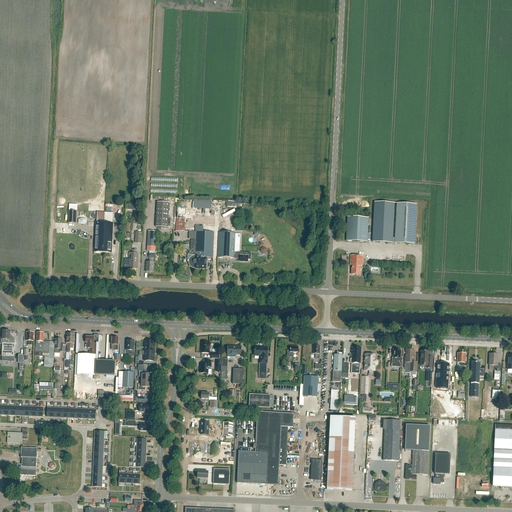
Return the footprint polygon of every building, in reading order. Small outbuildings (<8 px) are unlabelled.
[(168,228),(169,203),(157,202),(155,227),(168,228)] [(392,244),(394,204),(374,203),(372,243),(392,244)] [(394,244),(415,245),(417,205),(396,204),(394,244)] [(76,224),(77,211),(68,211),(68,223),(76,224)] [(347,218),(346,242),(367,243),(368,219),(347,218)] [(175,219),(175,231),(185,231),(185,219),(175,219)] [(94,252),(103,253),(104,223),(96,222),(96,226),(95,226),(94,252)] [(104,223),(103,253),(112,253),(113,223),(104,223)] [(206,258),(204,258),(205,233),(189,232),(189,240),(192,240),(192,241),(191,241),(190,250),(193,250),(193,253),(196,254),(196,255),(195,257),(195,263),(190,262),(190,264),(191,266),(193,267),(195,268),(206,268),(206,258)] [(156,234),(148,233),(146,251),(155,252),(156,234)] [(204,258),(206,258),(213,258),(214,233),(205,233),(204,258)] [(219,233),(218,258),(234,259),(234,258),(240,259),(240,262),(247,262),(248,259),(250,259),(250,253),(235,253),(236,234),(219,233)] [(124,260),(124,268),(129,268),(129,269),(137,270),(138,254),(129,254),(129,257),(130,257),(130,260),(124,260)] [(362,266),(362,256),(351,256),(350,266),(352,266),(351,275),(360,275),(360,266),(362,266)] [(1,344),(2,344),(14,344),(15,339),(9,339),(10,331),(3,331),(3,339),(1,339),(1,344)] [(36,343),(35,353),(41,353),(41,356),(43,356),(44,356),(44,367),(53,367),(54,342),(48,342),(43,342),(43,333),(40,333),(40,332),(38,332),(38,333),(37,333),(36,341),(36,343)] [(90,355),(94,356),(95,344),(93,343),(94,337),(86,337),(86,343),(87,343),(87,348),(90,349),(90,355)] [(65,352),(65,345),(62,345),(62,339),(55,339),(54,353),(59,353),(59,352),(65,352)] [(144,351),(154,352),(155,342),(145,341),(144,351)] [(210,350),(211,349),(211,347),(211,346),(209,346),(210,343),(202,343),(201,353),(209,353),(209,350),(210,350)] [(14,344),(2,344),(2,361),(14,362),(14,344)] [(240,355),(241,347),(228,347),(227,355),(240,355)] [(298,353),(298,348),(290,347),(290,351),(287,351),(287,358),(287,364),(286,367),(290,367),(291,364),(291,358),(291,355),(293,355),(293,353),(298,353)] [(266,380),(266,373),(266,364),(267,357),(267,348),(255,348),(255,356),(262,357),(262,361),(260,361),(260,363),(259,379),(266,380)] [(360,364),(361,348),(353,348),(351,374),(360,374),(360,364)] [(392,359),(392,367),(401,368),(401,362),(402,362),(402,359),(400,358),(401,351),(394,350),(393,359),(392,359)] [(139,351),(139,354),(144,355),(144,361),(154,362),(154,352),(144,351),(139,351)] [(432,357),(428,357),(429,352),(421,352),(420,359),(420,362),(420,366),(427,366),(427,368),(432,368),(432,357)] [(467,367),(467,363),(465,363),(465,355),(458,354),(457,363),(461,363),(461,367),(467,367)] [(95,356),(94,356),(90,355),(78,355),(77,375),(115,376),(115,361),(95,360),(95,356)] [(341,383),(342,372),(342,356),(334,355),(333,371),(332,382),(341,383)] [(375,360),(375,357),(375,356),(365,355),(364,371),(374,372),(374,365),(376,365),(377,364),(377,362),(376,361),(375,360)] [(501,372),(501,365),(497,365),(498,355),(490,355),(489,366),(489,370),(494,371),(494,380),(499,381),(499,372),(501,372)] [(210,368),(211,361),(205,361),(204,365),(201,364),(200,374),(207,374),(207,375),(211,376),(211,370),(208,370),(208,367),(210,368)] [(470,397),(478,398),(479,377),(483,377),(484,370),(480,370),(480,363),(472,363),(470,397)] [(436,372),(435,387),(437,387),(437,389),(448,390),(449,364),(438,364),(438,372),(436,372)] [(244,385),(244,370),(233,370),(233,384),(244,385)] [(141,381),(150,381),(151,375),(146,374),(146,371),(143,371),(139,371),(139,377),(142,377),(141,381)] [(132,388),(133,373),(124,372),(123,388),(132,388)] [(304,377),(303,397),(317,397),(318,377),(304,377)] [(150,388),(150,381),(141,381),(141,385),(138,385),(138,390),(145,391),(146,387),(150,388)] [(361,382),(360,395),(368,395),(368,382),(361,382)] [(349,386),(348,393),(353,393),(353,395),(358,396),(358,386),(349,386)] [(250,395),(249,407),(269,408),(270,396),(250,395)] [(354,398),(354,396),(345,396),(344,405),(357,405),(358,398),(354,398)] [(217,408),(218,401),(210,400),(209,408),(217,408)] [(503,421),(503,406),(499,406),(499,402),(494,401),(494,404),(489,404),(489,410),(481,410),(481,418),(499,418),(499,421),(503,421)] [(293,428),(293,416),(293,414),(257,413),(256,448),(255,448),(255,447),(254,447),(253,449),(256,449),(255,453),(239,452),(237,484),(263,485),(278,486),(279,465),(286,466),(286,456),(285,456),(287,432),(288,427),(293,428)] [(352,491),(355,418),(330,417),(327,490),(352,491)] [(135,424),(136,421),(128,421),(128,422),(125,422),(125,426),(139,427),(139,430),(148,431),(148,424),(143,424),(139,423),(139,424),(135,424)] [(232,437),(233,423),(224,422),(224,436),(232,437)] [(209,423),(201,423),(200,435),(208,435),(209,423)] [(511,487),(511,426),(495,425),(492,486),(511,487)] [(428,476),(429,452),(430,427),(406,426),(405,451),(413,451),(412,465),(406,465),(405,479),(416,480),(417,475),(428,476)] [(27,440),(28,429),(23,429),(22,434),(8,433),(7,443),(22,444),(22,439),(27,440)] [(399,462),(400,431),(385,431),(383,461),(399,462)] [(232,447),(223,447),(223,461),(231,461),(232,447)] [(20,465),(20,472),(20,476),(36,477),(37,449),(21,448),(21,458),(22,458),(22,465),(20,465)] [(449,475),(450,455),(435,454),(434,474),(435,474),(435,479),(434,479),(433,484),(440,485),(440,483),(444,483),(444,480),(443,480),(443,478),(444,478),(444,475),(449,475)] [(321,481),(322,460),(312,460),(311,480),(321,481)] [(213,484),(229,485),(230,470),(214,469),(213,484)] [(383,484),(382,482),(380,482),(378,484),(377,484),(376,485),(375,490),(377,492),(384,492),(385,491),(386,486),(384,484),(383,484)] [(127,509),(143,509),(144,504),(143,504),(143,501),(134,501),(134,506),(131,506),(127,506),(127,508),(127,509)]
